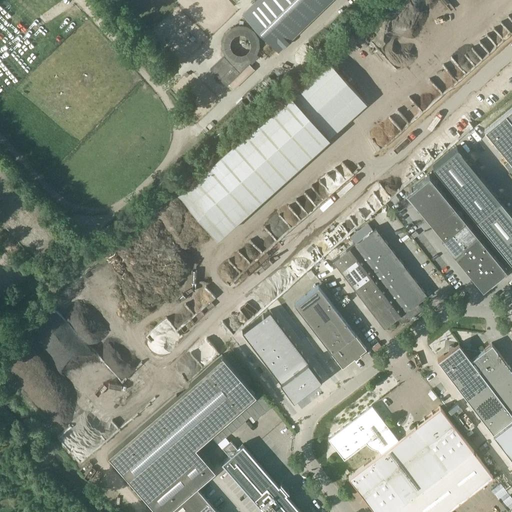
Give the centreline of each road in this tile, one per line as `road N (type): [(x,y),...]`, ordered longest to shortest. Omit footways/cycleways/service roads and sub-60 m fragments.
road 1 (unclassified): [(347,511),(308,462),(313,412),(447,309),(501,313),(511,306)]
road 2 (unknown): [(233,302),(215,283),(213,259),(341,132)]
